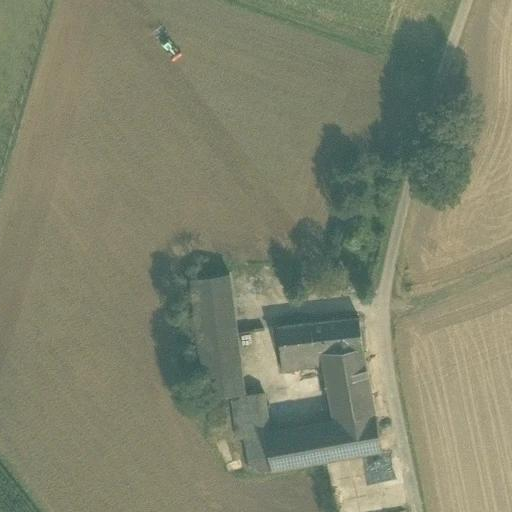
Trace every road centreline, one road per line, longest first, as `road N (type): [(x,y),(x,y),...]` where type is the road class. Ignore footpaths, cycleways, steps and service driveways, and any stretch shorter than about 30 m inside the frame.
road 1 (unclassified): [(467,0),(389,242),(378,313),(415,511)]
road 2 (track): [(511,263),(378,313)]
